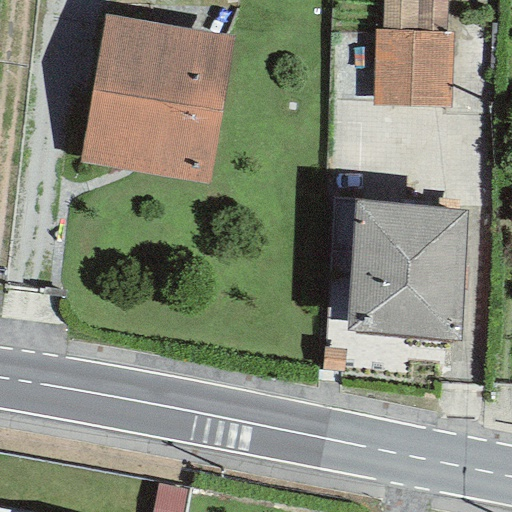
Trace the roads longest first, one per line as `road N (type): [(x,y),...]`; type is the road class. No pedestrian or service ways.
road 1 (primary): [(0,382),(511,478)]
road 2 (unknown): [(469,470),(459,66)]
road 3 (unknown): [(42,390),(108,0)]
